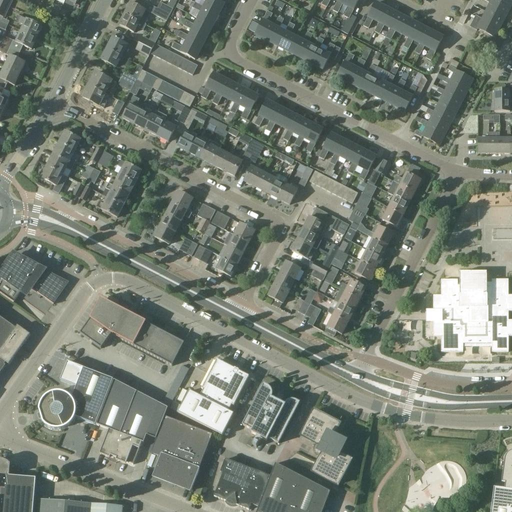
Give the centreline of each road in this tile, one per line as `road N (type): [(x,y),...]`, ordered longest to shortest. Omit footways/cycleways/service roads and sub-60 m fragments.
road 1 (residential): [(511,419),(444,419),(377,407),(117,277),(92,284),(0,413)]
road 2 (residential): [(284,227),(51,101)]
road 3 (residential): [(401,143),(234,59),(234,36),(251,0)]
road 4 (unknown): [(269,355),(229,447),(234,455),(270,465),(317,380)]
road 5 (residential): [(365,358),(457,173)]
road 6 (residential): [(0,436),(190,511)]
road 7 (residential): [(244,304),(83,220)]
road 8 (primary): [(354,380),(427,405),(508,401)]
road 9 (primary): [(508,401),(430,393),(358,372)]
road 10 (residential): [(511,383),(449,382),(365,358)]
road 11 (primary): [(133,261),(50,213),(7,204)]
road 12 (primary): [(7,220),(58,228),(133,261)]
road 13 (residential): [(457,32),(401,143)]
